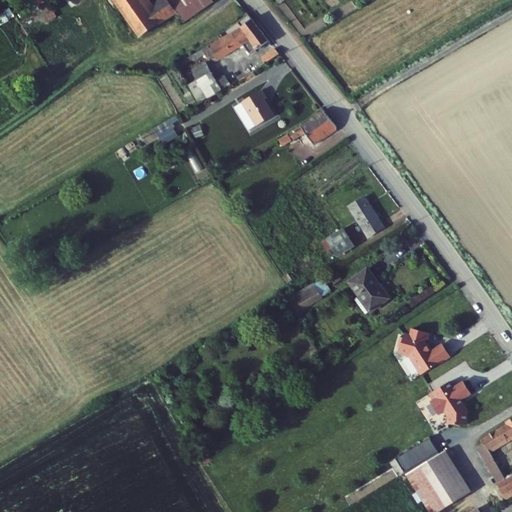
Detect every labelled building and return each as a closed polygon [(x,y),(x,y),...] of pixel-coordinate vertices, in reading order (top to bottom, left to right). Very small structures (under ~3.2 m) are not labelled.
[(126,0),(149,33),(197,0),(126,0)] [(208,50),(217,64),(254,43),(261,51),(272,41),(254,19),(208,50)] [(278,54),(274,50),(261,57),(265,62),(278,54)] [(195,74),(209,97),(227,86),(224,81),(220,82),(216,77),(220,75),(217,70),(213,73),(209,66),(195,74)] [(278,95),(273,87),(254,99),(260,109),(253,114),(261,126),(285,111),(276,96),(278,95)] [(302,135),(311,149),(340,130),(325,111),(316,119),(277,142),(281,148),(302,135)] [(162,144),(181,136),(175,118),(155,126),(162,144)] [(359,201),(379,230),(394,220),(375,191),(359,201)] [(327,239),(339,258),(356,247),(344,228),(327,239)] [(357,276),(378,306),(397,293),(377,263),(357,276)] [(302,309),(333,295),(326,279),(295,293),(302,309)] [(432,372),(461,353),(453,341),(442,348),(438,341),(436,342),(434,338),(435,336),(438,337),(439,330),(422,326),(420,333),(414,331),(409,350),(420,353),(432,372)] [(459,379),(441,391),(445,397),(442,400),(448,411),(456,406),(460,412),(459,421),(477,422),(477,407),(471,396),(481,389),(474,379),(464,386),(459,379)] [(507,492),(511,488),(511,420),(507,423),(508,425),(482,440),(484,444),(478,447),(507,492)] [(439,453),(429,437),(395,458),(405,474),(439,453)] [(413,472),(436,511),(441,511),(469,495),(444,453),(413,472)]
